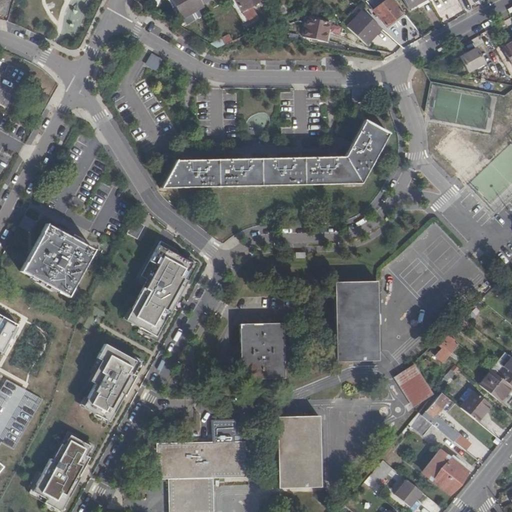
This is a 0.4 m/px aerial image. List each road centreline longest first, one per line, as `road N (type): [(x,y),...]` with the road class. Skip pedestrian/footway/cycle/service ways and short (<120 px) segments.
road 1 (residential): [(224,265),(272,238),(345,234),(390,206),(415,154),(393,68)]
road 2 (residential): [(109,16),(217,75),(350,78),(393,68)]
road 3 (residential): [(88,511),(224,265)]
road 4 (residential): [(77,86),(147,200),(224,265)]
road 5 (residential): [(77,86),(0,227)]
road 6 (residential): [(511,0),(393,68)]
